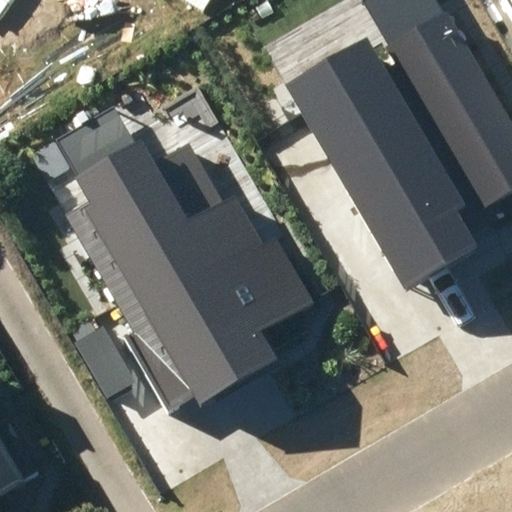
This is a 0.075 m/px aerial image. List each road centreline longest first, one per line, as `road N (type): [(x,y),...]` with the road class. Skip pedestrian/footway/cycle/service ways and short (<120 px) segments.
road 1 (unknown): [(132,511),(0,287)]
road 2 (residential): [(321,511),(511,402)]
